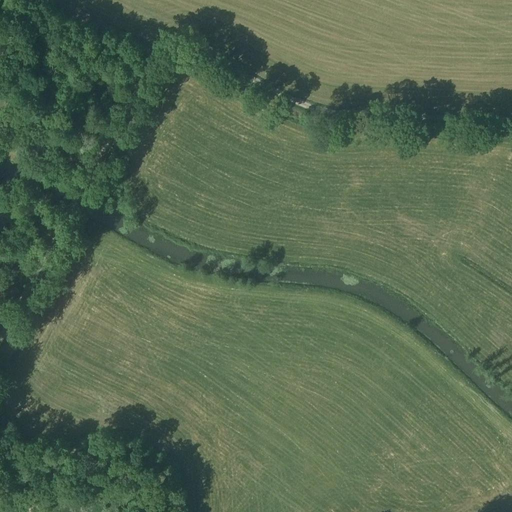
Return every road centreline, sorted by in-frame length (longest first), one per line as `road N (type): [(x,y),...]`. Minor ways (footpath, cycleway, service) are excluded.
road 1 (residential): [(80,192),(157,54),(179,39),(200,43),(289,97),(339,113),(511,119)]
road 2 (residential): [(0,337),(66,216)]
